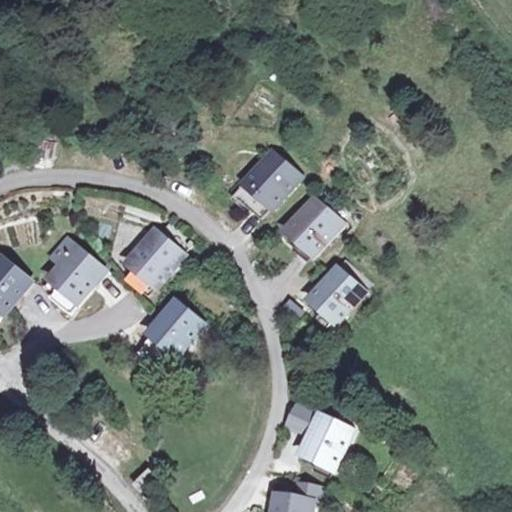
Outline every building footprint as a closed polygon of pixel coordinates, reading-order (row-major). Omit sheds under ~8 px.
[(40,144),(39,164),(54,164),(55,145),(40,144)] [(270,156),(250,185),(272,205),(295,178),(270,156)] [(338,219),(315,198),(290,228),(314,250),(338,219)] [(183,257),(161,232),(132,258),(150,284),(183,257)] [(62,262),(51,276),(45,284),(54,291),(52,294),(74,310),(82,298),(80,297),(105,263),(65,234),(51,253),(62,262)] [(0,256),(0,305),(5,309),(28,274),(1,255),(0,256)] [(353,261),(342,271),(364,297),(374,287),(353,261)] [(364,297),(342,271),(310,298),(334,324),(364,297)] [(289,300),(281,312),(297,324),(306,312),(289,300)] [(177,352),(183,345),(201,324),(178,304),(152,332),(161,340),(177,352)] [(332,460),(349,429),(322,416),(305,446),(319,454),(332,460)] [(180,440),(169,427),(160,434),(172,448),(180,440)] [(148,470),(132,479),(141,497),(158,488),(148,470)] [(297,503),(314,509),(325,509),(329,491),(304,484),(297,503)] [(312,511),(314,509),(297,503),(280,498),(275,511),(312,511)]
